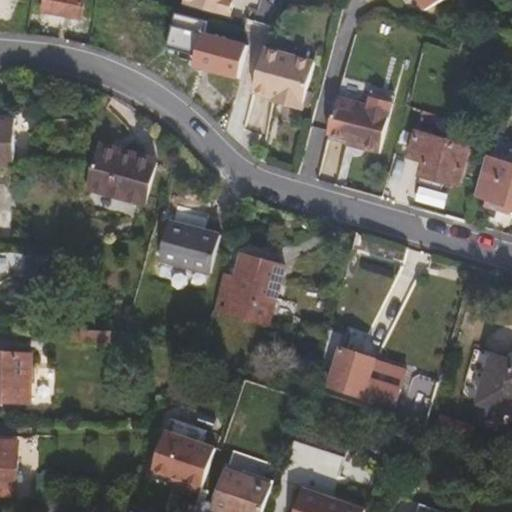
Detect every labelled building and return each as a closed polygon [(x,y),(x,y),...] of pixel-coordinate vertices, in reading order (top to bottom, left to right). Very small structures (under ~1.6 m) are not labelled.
[(86,0),(47,0),(45,15),(82,22),(86,0)] [(193,0),(192,4),(236,17),(241,0),(193,0)] [(244,74),(252,40),(206,29),(209,19),(177,12),(167,55),(244,74)] [(321,65),(273,51),(260,94),(290,103),(289,107),(308,114),(321,65)] [(371,114),(341,106),(330,144),(348,148),(348,154),(381,162),(397,113),(374,107),(371,114)] [(438,131),(424,126),(414,156),(429,160),(424,174),(462,185),(474,147),(437,135),(438,131)] [(0,174),(17,174),(17,127),(0,127),(0,174)] [(161,168),(106,153),(92,203),(147,219),(161,168)] [(511,166),(500,163),(489,201),(511,207),(511,166)] [(217,236),(167,222),(156,263),(207,277),(217,236)] [(286,276),(241,263),(234,287),(222,284),(213,318),(269,333),(286,276)] [(118,346),(119,334),(79,333),(79,345),(118,346)] [(358,375),(362,361),(364,350),(329,341),(318,381),(383,400),(388,384),(358,375)] [(477,398),(475,406),(499,414),(501,405),(511,408),(511,357),(489,351),(475,397),(477,398)] [(35,356),(0,354),(0,401),(33,402),(35,356)] [(393,370),(362,361),(358,375),(388,384),(393,370)] [(259,385),(244,379),(238,393),(253,400),(259,385)] [(437,413),(433,427),(465,436),(469,422),(437,413)] [(164,440),(201,452),(205,439),(167,428),(164,440)] [(199,503),(214,457),(201,452),(164,440),(152,480),(171,488),(185,492),(183,498),(199,503)] [(30,449),(0,447),(0,499),(27,501),(30,449)] [(264,511),(270,496),(229,480),(217,511),(264,511)] [(185,492),(171,488),(169,493),(183,498),(185,492)] [(330,511),(332,506),(304,496),(297,511),(330,511)] [(454,511),(401,499),(398,511),(454,511)]
